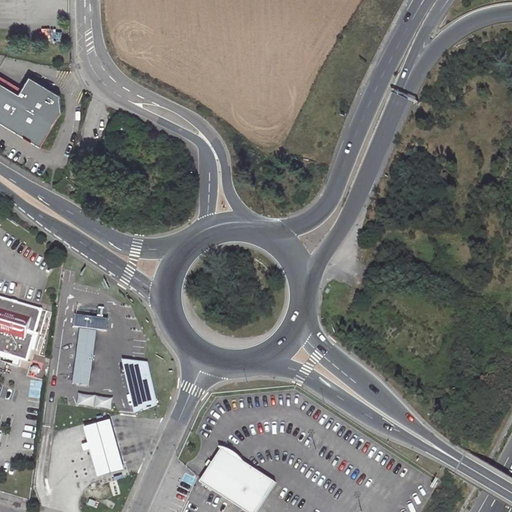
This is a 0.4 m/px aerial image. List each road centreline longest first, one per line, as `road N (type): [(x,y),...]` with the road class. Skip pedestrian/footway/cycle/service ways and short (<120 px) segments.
road 1 (motorway): [(422,0),(324,208),(268,234)]
road 2 (unknown): [(387,511),(398,494),(389,477),(295,414),(238,418),(213,439)]
road 3 (motorway): [(303,277),(342,228),(401,94)]
road 4 (primary): [(184,250),(120,244),(0,170)]
road 5 (primary): [(0,186),(167,299)]
road 6 (unclassified): [(87,0),(88,42),(100,74),(206,140)]
road 7 (unknown): [(393,504),(286,441),(258,439),(239,453)]
road 8 (residential): [(139,511),(204,357)]
road 9 (primary): [(269,357),(375,420),(405,429)]
road 10 (unknown): [(213,439),(344,511)]
road 11 (primary): [(405,429),(368,386),(297,330)]
road 12 (motorway): [(401,94),(443,39),(477,18),(511,10)]
road 13 (primary): [(405,429),(511,492)]
